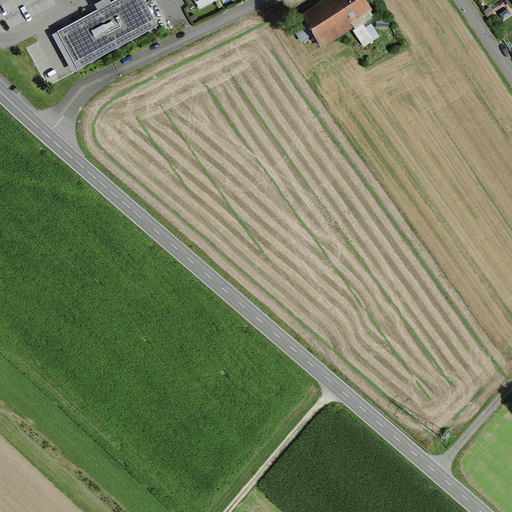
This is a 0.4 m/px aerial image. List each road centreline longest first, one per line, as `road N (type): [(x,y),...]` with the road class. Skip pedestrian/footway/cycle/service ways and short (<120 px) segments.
road 1 (primary): [(47,135),(434,470)]
road 2 (residential): [(267,0),(105,75),(81,90),(47,135)]
road 3 (track): [(224,511),(334,384)]
